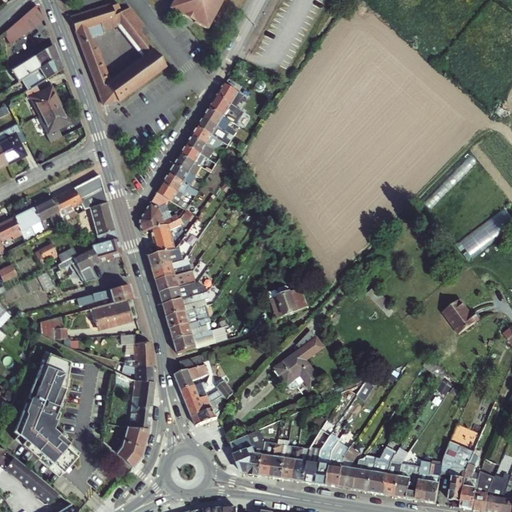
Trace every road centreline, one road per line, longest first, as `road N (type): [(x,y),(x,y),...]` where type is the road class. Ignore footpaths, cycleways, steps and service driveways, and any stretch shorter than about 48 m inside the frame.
road 1 (residential): [(123,216),(210,93),(262,0)]
road 2 (tertiary): [(49,0),(123,216)]
road 3 (tertiary): [(123,216),(167,391)]
